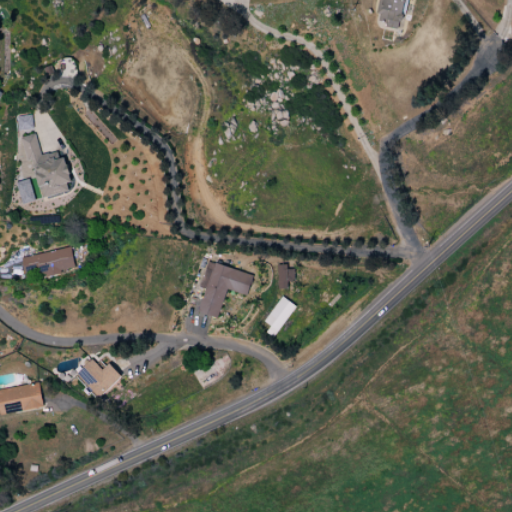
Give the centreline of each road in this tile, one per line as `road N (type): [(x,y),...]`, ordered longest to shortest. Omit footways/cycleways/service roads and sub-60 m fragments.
road 1 (secondary): [(15,511),(315,366),(511,191)]
road 2 (residential): [(0,311),(44,341),(156,337),(236,346),(255,352),(288,383)]
road 3 (residential): [(425,269),(389,184),(388,153),(399,133),(469,79),(495,33)]
